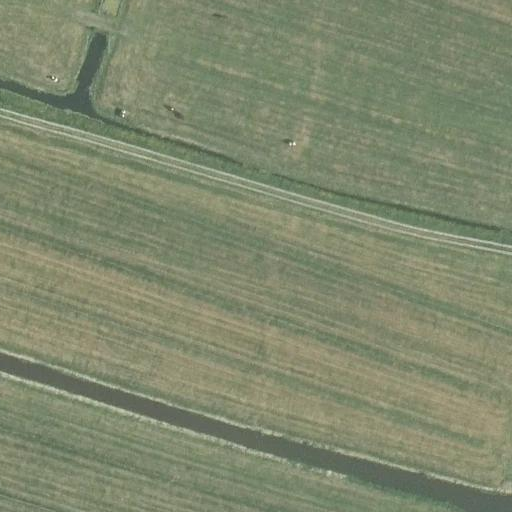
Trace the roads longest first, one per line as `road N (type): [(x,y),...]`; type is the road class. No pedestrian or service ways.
road 1 (track): [(511,253),(399,231),(0,118)]
road 2 (track): [(511,131),(117,31)]
